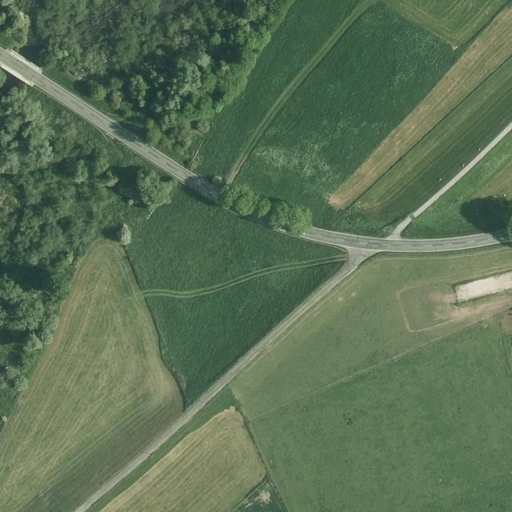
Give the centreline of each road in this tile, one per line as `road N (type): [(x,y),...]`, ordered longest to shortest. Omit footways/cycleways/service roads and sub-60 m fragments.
road 1 (tertiary): [(0,55),(253,214),(327,238),(378,243)]
road 2 (unclassified): [(378,243),(79,511)]
road 3 (tertiary): [(378,243),(444,245),(511,234)]
